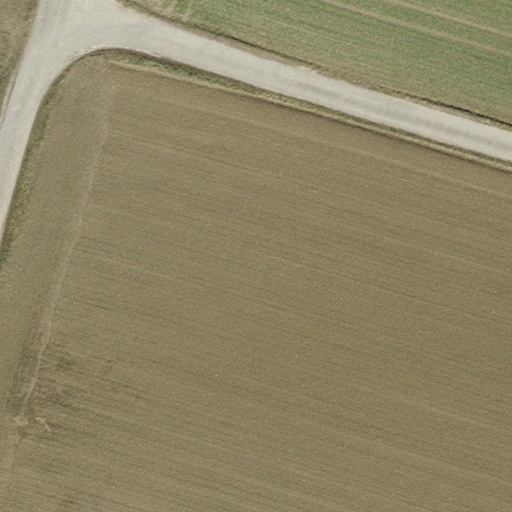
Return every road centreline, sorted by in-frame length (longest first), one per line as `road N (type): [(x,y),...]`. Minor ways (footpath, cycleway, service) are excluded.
road 1 (track): [(64,8),(511,146)]
road 2 (track): [(67,0),(0,201)]
